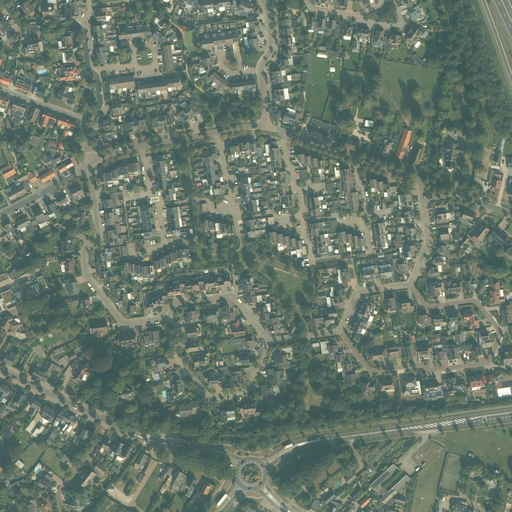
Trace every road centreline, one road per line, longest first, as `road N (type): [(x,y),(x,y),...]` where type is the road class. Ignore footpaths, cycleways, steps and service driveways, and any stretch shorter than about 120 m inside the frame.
road 1 (residential): [(339,331),(371,371),(488,363),(498,330),(474,301),(427,306),(410,285)]
road 2 (residential): [(167,320),(122,320),(86,277),(83,250),(98,233),(89,163)]
road 3 (secondary): [(317,440),(511,414)]
road 4 (residential): [(266,345),(243,393),(211,396),(176,357),(167,320)]
road 5 (residential): [(266,345),(235,299),(179,304),(167,320)]
road 6 (secondary): [(109,423),(0,369)]
